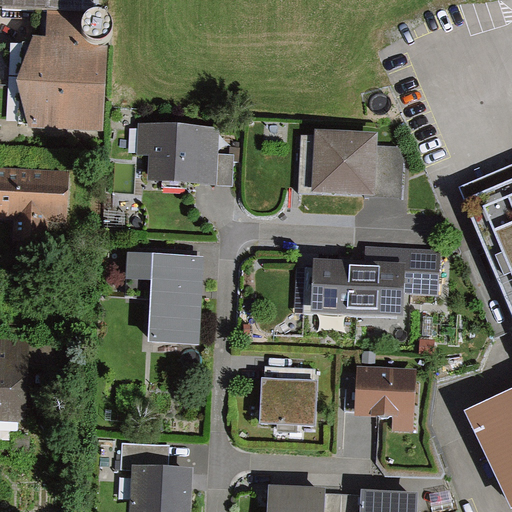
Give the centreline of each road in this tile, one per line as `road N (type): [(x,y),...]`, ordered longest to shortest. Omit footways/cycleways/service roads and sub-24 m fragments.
road 1 (residential): [(432,238),(255,230),(232,240),(219,462)]
road 2 (residential): [(363,464),(219,462)]
